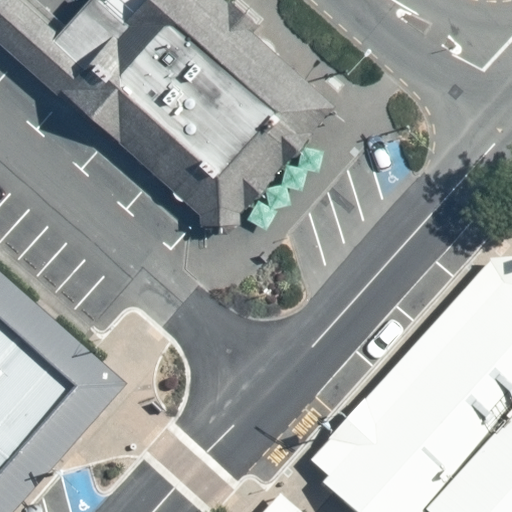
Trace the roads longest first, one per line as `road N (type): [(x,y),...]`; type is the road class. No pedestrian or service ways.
road 1 (secondary): [(148,511),(511,119)]
road 2 (tertiary): [(395,0),(511,111)]
